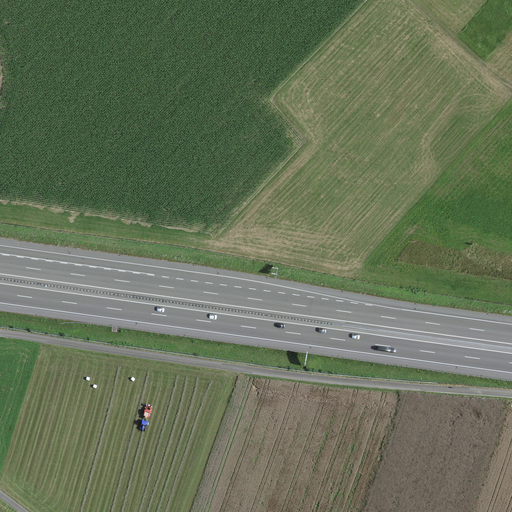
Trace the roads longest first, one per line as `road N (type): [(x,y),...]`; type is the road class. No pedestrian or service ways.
road 1 (motorway): [(0,293),(511,366)]
road 2 (motorway): [(511,335),(0,263)]
road 3 (unclassified): [(0,334),(278,376),(511,397)]
road 4 (track): [(410,0),(511,86)]
